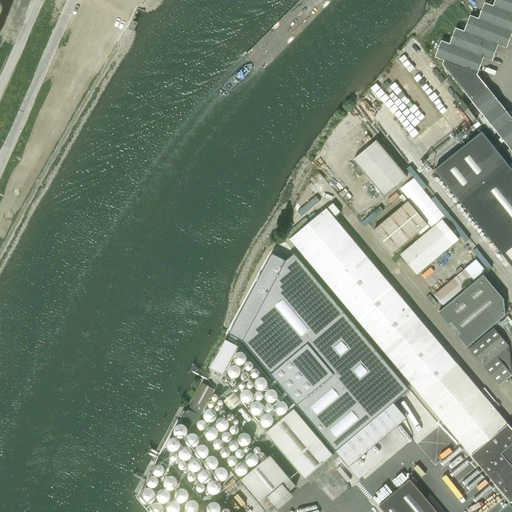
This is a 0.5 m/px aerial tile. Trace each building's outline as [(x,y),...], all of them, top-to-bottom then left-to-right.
[(511,0),(494,0),(493,6),(511,13),(511,0)] [(478,18),(511,32),(511,13),(493,6),(484,3),(478,18)] [(464,31),(498,45),(507,48),(511,33),(511,32),(478,18),(470,15),(464,31)] [(449,44),(484,58),(492,61),(498,45),(464,31),(455,28),(449,44)] [(435,57),(444,61),(478,74),(484,58),(449,44),(441,41),(435,57)] [(428,64),(432,61),(418,42),(404,52),(413,63),(422,56),(428,64)] [(442,65),(471,101),(488,88),(477,75),(478,74),(444,61),(442,65)] [(474,112),(478,109),(484,117),(500,104),(488,88),(471,101),(472,102),(468,105),(474,112)] [(484,117),(491,126),(488,129),(493,135),(496,132),(511,120),(511,118),(500,104),(484,117)] [(511,120),(496,132),(509,148),(511,145),(511,120)] [(435,170),(437,172),(457,156),(484,135),(482,132),(435,170)] [(484,135),(457,156),(437,172),(460,201),(511,266),(511,169),(507,163),(484,135)] [(376,140),(353,159),(358,165),(354,168),(358,173),(362,170),(383,196),(406,176),(376,140)] [(408,201),(373,230),(392,253),(426,225),(429,227),(437,220),(424,204),(416,211),(408,201)] [(342,301),(394,364),(421,395),(511,504),(511,503),(511,502),(511,500),(511,429),(457,364),(380,272),(333,218),(339,212),(332,204),(289,240),(342,301)] [(442,220),(400,255),(417,274),(458,239),(442,220)] [(233,334),(229,342),(234,345),(237,339),(238,338),(243,341),(336,451),(393,403),(379,386),(395,373),(295,254),(286,261),(275,255),(233,334)] [(465,269),(434,295),(443,306),(474,280),(474,281),(485,271),(476,260),(465,269)] [(448,325),(451,322),(460,333),(457,335),(467,347),(505,315),(503,299),(483,275),(438,313),(448,325)] [(493,328),(471,346),(467,349),(499,386),(511,375),(508,346),(493,328)] [(210,368),(217,372),(223,375),(238,347),(225,340),(210,368)] [(200,416),(205,407),(214,389),(202,383),(193,400),(187,411),(183,409),(179,417),(196,426),(201,416),(200,416)] [(267,432),(293,463),(320,440),(294,409),(267,432)] [(320,440),(293,463),(305,478),(333,455),(320,440)] [(242,478),(256,494),(268,509),(296,486),(269,455),(242,478)] [(233,479),(224,487),(227,491),(236,483),(233,479)] [(383,511),(437,511),(410,480),(379,506),(383,511)] [(484,492),(479,497),(484,502),(489,498),(490,497),(486,491),(484,492)]
